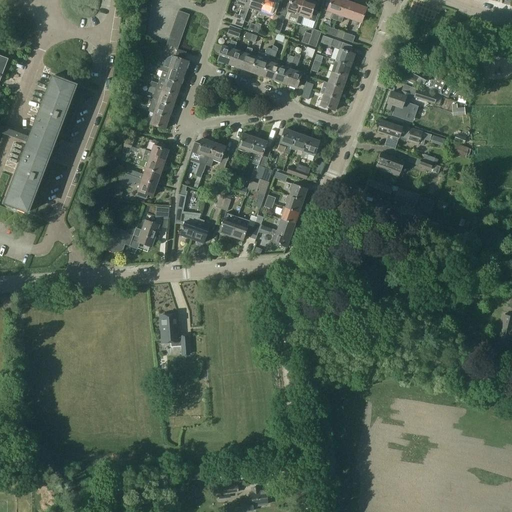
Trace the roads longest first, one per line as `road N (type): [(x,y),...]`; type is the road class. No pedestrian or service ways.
road 1 (residential): [(0,286),(297,264)]
road 2 (residential): [(511,378),(285,320)]
road 3 (unclassified): [(285,320),(307,511)]
road 4 (unclassified): [(297,264),(350,129)]
road 5 (unclassified): [(350,129),(396,0)]
